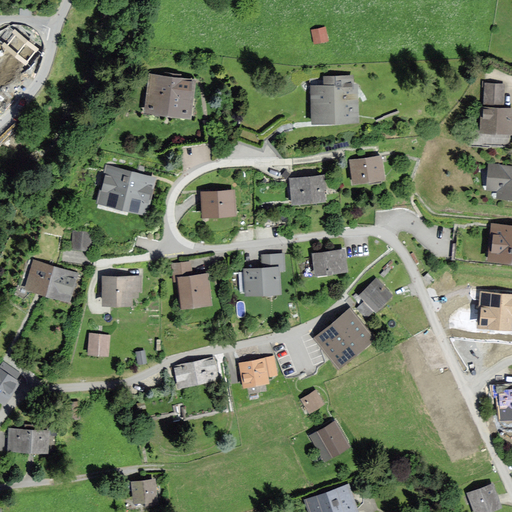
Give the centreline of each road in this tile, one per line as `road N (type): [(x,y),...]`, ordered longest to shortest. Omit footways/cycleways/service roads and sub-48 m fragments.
road 1 (residential): [(466,392),(408,260),(381,233),(180,252)]
road 2 (residential): [(0,419),(29,393),(116,386),(291,331)]
road 3 (residential): [(180,252),(167,223),(171,195),(183,181),(218,167),(357,149)]
